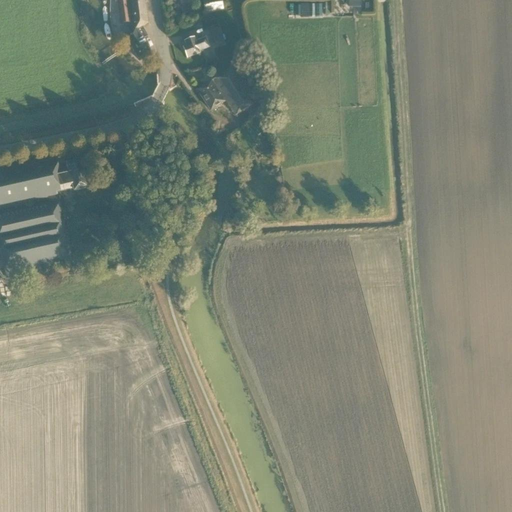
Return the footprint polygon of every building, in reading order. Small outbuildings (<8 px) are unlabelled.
[(128,23),(129,32),(120,38),(127,48),(130,46),(140,61),(152,54),(143,39),(148,36),(142,27),(144,26),(148,23),(145,0),(115,0),(116,2),(118,1),(120,23),(128,23)] [(202,0),(205,14),(225,10),(222,0),(202,0)] [(207,29),(206,29),(210,40),(217,37),(222,36),(218,25),(216,26),(207,29)] [(183,48),(187,58),(200,53),(199,51),(210,47),(206,38),(196,42),(195,38),(184,41),(186,47),(183,48)] [(225,102),(234,116),(258,102),(236,66),(196,90),(210,112),(225,102)] [(59,170),(57,159),(0,172),(0,251),(6,277),(8,277),(9,281),(29,277),(28,272),(44,268),(45,273),(52,271),(51,267),(73,262),(57,193),(73,189),(74,191),(88,188),(80,161),(66,165),(67,169),(59,170)]
